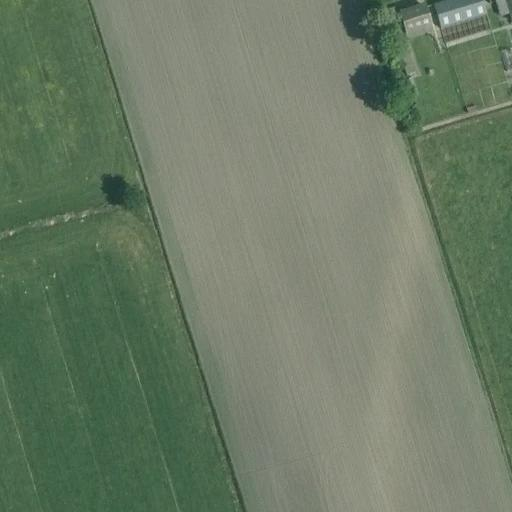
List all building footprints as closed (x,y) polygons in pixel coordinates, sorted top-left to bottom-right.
[(480,0),(449,0),(433,5),(440,29),(485,16),(480,0)] [(511,0),(503,0),(511,24),(511,23),(511,0)] [(424,5),(399,13),(407,39),(432,32),(424,5)] [(395,17),(387,19),(390,28),(398,25),(395,17)] [(380,32),(384,45),(392,42),(388,30),(380,32)]
